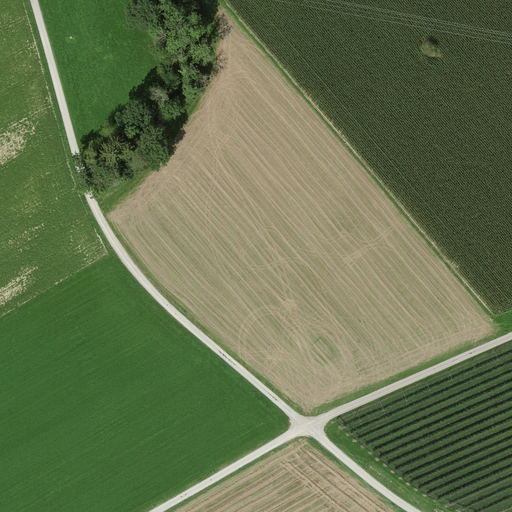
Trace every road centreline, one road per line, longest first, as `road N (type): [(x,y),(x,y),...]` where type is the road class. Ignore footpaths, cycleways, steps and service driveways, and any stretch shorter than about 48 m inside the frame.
road 1 (track): [(33,0),(91,198),(124,257),(180,317),(412,511)]
road 2 (track): [(511,334),(307,425),(157,511)]
